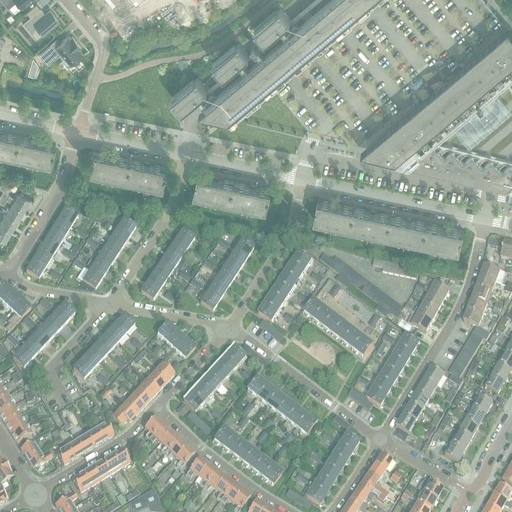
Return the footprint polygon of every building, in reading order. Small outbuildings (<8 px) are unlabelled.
[(0,0),(8,9),(16,2),(21,8),(30,0),(0,0)] [(229,119),(323,40),(371,0),(332,0),(199,112),(227,118),(229,119)] [(265,41),(291,20),(281,8),(255,29),(265,41)] [(40,9),(22,24),(31,34),(38,29),(43,35),(59,21),(50,10),(45,15),(40,9)] [(511,31),(508,28),(361,151),(506,187),(511,182),(511,31)] [(56,38),(38,53),(47,64),(60,53),(70,65),(83,54),(79,49),(81,47),(72,36),(70,38),(68,36),(60,43),(56,38)] [(249,54),(241,44),(239,42),(213,64),(223,76),(249,54)] [(208,89),(199,79),(198,77),(172,99),(182,111),(208,89)] [(0,152),(13,156),(17,137),(1,134),(2,132),(0,131),(0,152)] [(32,140),(17,137),(13,156),(50,163),(54,145),(38,141),(38,139),(33,138),(32,140)] [(88,172),(97,174),(124,179),(128,161),(113,158),(113,155),(108,154),(108,156),(92,153),(88,172)] [(124,179),(133,181),(161,187),(165,169),(149,165),(150,163),(144,162),(144,164),(128,161),(124,179)] [(194,194),(203,196),(230,202),(234,183),(219,180),(219,178),(214,177),(213,179),(198,175),(194,194)] [(0,188),(3,191),(0,196),(6,200),(12,203),(24,210),(30,200),(18,192),(15,198),(9,195),(10,194),(7,193),(11,188),(2,183),(0,185),(0,188)] [(250,187),(234,183),(230,202),(267,210),(271,191),(255,188),(255,186),(250,185),(250,187)] [(334,205),(318,201),(314,220),(351,228),(355,209),(339,206),(340,204),(334,203),(334,205)] [(12,203),(6,213),(17,220),(24,210),(12,203)] [(351,228),(360,230),(387,235),(391,217),(375,213),(376,211),(371,210),(370,212),(355,209),(351,228)] [(65,210),(58,221),(70,228),(77,217),(65,210)] [(6,213),(0,222),(0,223),(11,231),(17,220),(6,213)] [(406,220),(401,219),(391,217),(387,235),(423,243),(427,224),(412,221),(412,219),(407,218),(406,220)] [(107,228),(110,224),(101,218),(98,223),(107,228)] [(58,221),(52,231),(64,238),(70,228),(58,221)] [(123,221),(116,231),(128,239),(135,229),(123,221)] [(11,231),(0,223),(0,238),(5,241),(11,231)] [(423,243),(432,245),(460,251),(464,232),(448,229),(449,226),(443,225),(443,227),(427,224),(423,243)] [(85,240),(87,235),(78,230),(76,234),(85,240)] [(52,231),(46,241),(58,249),(64,238),(52,231)] [(116,231),(109,242),(121,249),(128,239),(116,231)] [(182,232),(175,242),(187,250),(194,240),(182,232)] [(94,249),(97,245),(88,239),(85,243),(94,249)] [(225,250),(228,246),(219,240),(216,244),(225,250)] [(46,241),(39,252),(51,259),(58,249),(46,241)] [(109,242),(103,252),(114,260),(121,249),(109,242)] [(175,242),(168,252),(180,260),(187,250),(175,242)] [(241,242),(233,252),(246,260),(253,250),(241,242)] [(509,260),(508,267),(507,267),(506,274),(510,274),(511,268),(511,264),(511,244),(504,243),(501,259),(509,260)] [(72,261),(74,256),(65,251),(63,255),(72,261)] [(296,257),(293,262),(292,263),(305,271),(312,260),(298,251),(294,256),(296,257)] [(39,252),(33,262),(45,269),(51,259),(39,252)] [(103,252),(96,262),(108,270),(114,260),(103,252)] [(168,252),(161,262),(173,270),(180,260),(168,252)] [(201,263),(204,259),(195,252),(192,257),(201,263)] [(233,252),(227,262),(239,271),(246,260),(233,252)] [(333,263),(324,256),(321,261),(330,268),(333,263)] [(337,258),(333,263),(330,268),(334,272),(342,262),(337,258)] [(81,270),(84,266),(75,260),(72,264),(81,270)] [(211,270),(214,266),(205,260),(203,264),(211,270)] [(289,267),(286,272),(286,273),(298,281),(305,271),(292,263),(293,262),(291,261),(288,266),(289,267)] [(374,261),(374,264),(373,267),(383,269),(385,263),(374,261)] [(45,269),(33,262),(26,273),(38,280),(45,269)] [(96,262),(89,272),(101,280),(108,270),(96,262)] [(161,262),(155,272),(166,280),(173,270),(161,262)] [(227,262),(220,273),(232,281),(239,271),(227,262)] [(342,262),(334,272),(339,275),(347,266),(342,262)] [(347,266),(339,275),(340,276),(344,279),(351,269),(347,266)] [(485,266),(480,277),(495,283),(501,285),(503,281),(497,278),(499,271),(485,266)] [(351,269),(344,279),(347,281),(349,283),(356,273),(351,269)] [(59,281),(62,277),(52,271),(50,276),(59,281)] [(283,277),(279,283),(292,291),(298,281),(286,273),(286,272),(284,271),(281,276),(283,277)] [(101,280),(89,272),(82,283),(94,290),(101,280)] [(155,272),(148,282),(160,291),(166,280),(155,272)] [(188,283),(190,279),(182,273),(179,277),(188,283)] [(220,273),(213,283),(226,291),(232,281),(220,273)] [(356,273),(349,283),(351,284),(354,286),(361,277),(356,273)] [(361,277),(354,286),(359,290),(366,280),(361,277)] [(480,277),(476,289),(491,294),(495,283),(480,277)] [(198,290),(201,286),(192,280),(189,284),(198,290)] [(366,280),(359,290),(363,294),(371,284),(366,280)] [(160,291),(148,282),(141,293),(152,301),(160,291)] [(276,288),(272,293),(285,302),(292,291),(279,283),(277,282),(274,286),(276,288)] [(213,283),(207,293),(219,301),(226,291),(213,283)] [(0,286),(0,301),(2,303),(12,293),(3,284),(0,286)] [(371,284),(363,294),(368,297),(376,288),(371,284)] [(429,289),(427,292),(444,302),(450,292),(436,284),(432,291),(429,289)] [(188,287),(185,293),(190,296),(194,290),(188,287)] [(376,288),(368,297),(373,301),(380,292),(376,288)] [(476,289),(472,300),(487,305),(491,294),(476,289)] [(269,298),(266,303),(278,312),(285,302),(272,293),(271,292),(268,297),(269,298)] [(380,292),(373,301),(378,305),(385,295),(380,292)] [(430,295),(424,305),(438,313),(444,302),(427,292),(426,293),(430,295)] [(12,293),(2,303),(11,312),(21,301),(12,293)] [(174,303),(177,299),(168,293),(165,297),(174,303)] [(219,301),(207,293),(200,304),(212,312),(219,301)] [(385,295),(378,305),(379,306),(383,309),(390,299),(385,295)] [(390,299),(383,309),(386,311),(388,312),(395,303),(390,299)] [(48,311),(51,307),(43,300),(40,303),(48,311)] [(472,300),(468,311),(483,316),(487,305),(472,300)] [(20,320),(30,310),(21,301),(11,312),(15,315),(7,324),(9,326),(5,330),(8,333),(9,332),(13,327),(20,320)] [(309,316),(314,320),(324,308),(313,301),(304,313),(304,312),(303,314),(307,317),(309,316)] [(266,303),(264,302),(261,307),(262,308),(259,314),(271,322),(278,312),(266,303)] [(388,312),(390,314),(392,316),(400,306),(395,303),(388,312)] [(64,305),(55,315),(65,324),(74,315),(64,305)] [(417,310),(415,314),(418,315),(432,324),(438,313),(424,305),(420,312),(417,310)] [(400,306),(392,316),(397,320),(405,310),(400,306)] [(314,320),(313,321),(317,325),(318,323),(323,327),(324,328),(333,316),(324,308),(314,320)] [(483,316),(468,311),(464,323),(477,327),(473,334),(483,340),(486,342),(490,335),(479,328),(483,316)] [(418,315),(415,314),(414,314),(418,316),(412,326),(426,334),(432,324),(418,315)] [(55,315),(47,324),(57,333),(65,324),(55,315)] [(124,316),(115,325),(125,335),(134,326),(124,316)] [(324,328),(323,327),(322,329),(327,332),(328,331),(334,335),(343,323),(333,316),(324,328)] [(31,329),(34,325),(27,318),(23,322),(31,329)] [(505,328),(509,322),(504,319),(500,325),(505,328)] [(334,335),(333,337),(337,340),(338,339),(343,343),(344,343),(353,331),(343,323),(334,335)] [(47,324),(38,333),(49,342),(57,333),(47,324)] [(157,334),(167,343),(176,333),(167,324),(157,334)] [(115,325),(107,334),(117,344),(125,335),(115,325)] [(344,343),(343,343),(342,344),(347,348),(348,346),(353,350),(354,350),(363,338),(353,331),(344,343)] [(38,333),(30,342),(40,351),(49,342),(38,333)] [(176,333),(167,343),(176,351),(185,341),(176,333)] [(107,334),(98,343),(109,353),(117,344),(107,334)] [(473,334),(470,339),(480,345),(483,340),(473,334)] [(14,347),(18,344),(10,336),(6,340),(14,347)] [(406,336),(400,347),(413,355),(412,356),(414,357),(417,352),(415,351),(419,344),(406,336)] [(493,336),(489,343),(494,345),(498,339),(493,336)] [(354,350),(353,350),(352,352),(357,355),(358,354),(364,358),(373,346),(363,338),(354,350)] [(470,339),(467,343),(477,350),(480,345),(470,339)] [(185,341),(176,351),(185,360),(195,349),(185,341)] [(30,342),(22,350),(32,360),(40,351),(30,342)] [(98,343),(90,352),(100,362),(109,353),(98,343)] [(467,343),(464,349),(474,355),(477,350),(467,343)] [(494,345),(489,343),(486,349),(490,351),(494,345)] [(230,352),(226,356),(225,357),(236,367),(245,358),(234,348),(233,346),(229,351),(230,352)] [(156,355),(161,350),(158,347),(153,352),(156,355)] [(400,347),(393,358),(406,365),(406,366),(408,367),(411,362),(409,361),(412,356),(413,355),(400,347)] [(464,349),(461,353),(471,360),(474,355),(464,349)] [(32,360),(22,350),(13,360),(23,370),(32,360)] [(4,352),(0,355),(0,358),(2,362),(8,358),(4,352)] [(90,352),(82,361),(92,371),(100,362),(90,352)] [(461,353),(458,358),(468,364),(471,360),(461,353)] [(511,355),(506,353),(499,364),(511,372),(511,371),(511,355)] [(132,358),(128,355),(123,360),(127,363),(132,358)] [(165,363),(170,358),(167,355),(162,360),(165,363)] [(222,361),(217,365),(217,366),(228,376),(236,367),(225,357),(226,356),(224,355),(220,359),(222,361)] [(393,358),(387,368),(400,376),(399,376),(401,378),(404,373),(403,371),(406,366),(406,365),(393,358)] [(458,358),(455,363),(465,369),(468,364),(458,358)] [(476,358),(472,365),(476,368),(481,361),(476,358)] [(92,371),(82,361),(73,370),(83,380),(92,371)] [(174,372),(179,366),(176,363),(171,369),(174,372)] [(455,363),(452,368),(462,374),(465,369),(455,363)] [(213,370),(209,374),(209,375),(220,385),(228,376),(217,366),(217,365),(216,364),(212,368),(213,370)] [(499,364),(492,376),(505,384),(511,372),(499,364)] [(162,365),(155,373),(166,384),(174,376),(162,365)] [(387,368),(380,378),(393,386),(393,387),(395,388),(398,383),(396,382),(399,376),(400,376),(387,368)] [(433,368),(425,381),(437,388),(444,376),(433,368)] [(452,375),(459,379),(462,374),(452,368),(449,373),(452,375)] [(155,373),(147,381),(159,392),(166,384),(155,373)] [(205,379),(201,383),(200,384),(211,394),(220,385),(209,375),(209,374),(208,373),(204,377),(205,379)] [(459,379),(452,375),(448,380),(459,387),(463,382),(459,379)] [(505,384),(492,376),(485,388),(498,396),(505,384)] [(247,390),(257,398),(267,386),(267,387),(268,385),(264,381),(262,383),(257,378),(247,390)] [(380,378),(374,389),(387,397),(388,398),(391,393),(390,392),(393,387),(393,386),(380,378)] [(147,381),(140,390),(151,400),(159,392),(147,381)] [(425,381),(418,393),(430,399),(437,388),(425,381)] [(197,388),(192,392),(192,393),(203,403),(211,394),(200,384),(201,383),(199,382),(195,386),(197,388)] [(267,386),(257,398),(267,406),(276,394),(277,394),(278,392),(273,389),(272,390),(267,387),(267,386)] [(2,388),(0,389),(0,402),(8,397),(2,388)] [(127,392),(122,388),(118,392),(123,397),(127,392)] [(387,397),(374,389),(367,400),(380,407),(380,408),(382,409),(385,404),(383,403),(387,397)] [(103,401),(110,393),(107,390),(100,398),(103,401)] [(140,390),(132,398),(144,408),(151,400),(140,390)] [(480,397),(473,409),(486,416),(493,404),(488,401),(490,397),(477,390),(475,394),(480,397)] [(192,393),(192,392),(191,391),(187,395),(188,397),(183,402),(194,412),(203,403),(192,393)] [(418,393),(411,404),(423,411),(430,399),(418,393)] [(276,394),(267,406),(277,413),(286,401),(287,401),(288,400),(283,396),(282,398),(277,394),(276,394)] [(454,397),(449,395),(446,401),(450,404),(454,397)] [(8,397),(0,402),(0,415),(14,406),(8,397)] [(132,398),(125,406),(136,416),(144,408),(132,398)] [(461,401),(456,399),(453,405),(457,408),(461,401)] [(286,401),(277,413),(286,420),(296,408),(296,409),(298,407),(293,404),(292,405),(287,401),(286,401)] [(411,404),(404,416),(415,423),(423,411),(411,404)] [(14,406),(0,415),(0,418),(4,425),(20,416),(14,406)] [(125,406),(117,414),(129,424),(136,416),(125,406)] [(182,416),(187,410),(183,406),(177,412),(182,416)] [(296,408),(286,420),(296,428),(305,416),(306,416),(307,415),(303,411),(301,413),(296,409),(296,408)] [(473,409),(466,421),(479,428),(486,416),(473,409)] [(439,412),(435,418),(440,421),(443,415),(439,412)] [(129,424),(117,414),(112,420),(120,428),(126,422),(128,424),(129,424)] [(20,416),(4,425),(10,435),(26,425),(20,416)] [(305,416),(296,428),(306,436),(316,424),(317,422),(312,419),(311,420),(306,416),(305,416)] [(415,423),(404,416),(396,428),(408,435),(415,423)] [(446,416),(443,423),(447,425),(451,428),(455,422),(450,419),(446,416)] [(145,438),(148,441),(163,426),(154,418),(144,429),(149,433),(145,438)] [(440,421),(435,418),(432,425),(436,427),(440,421)] [(466,421),(459,433),(472,440),(479,428),(466,421)] [(105,423),(95,429),(103,442),(114,436),(105,423)] [(26,425),(10,435),(16,445),(32,435),(26,425)] [(163,426),(148,441),(152,444),(156,440),(160,444),(170,433),(163,426)] [(218,444),(223,448),(224,448),(233,436),(223,428),(214,441),(213,440),(212,442),(217,445),(218,444)] [(95,429),(85,435),(93,448),(103,442),(95,429)] [(433,433),(429,430),(425,436),(429,439),(433,433)] [(170,433),(160,444),(164,448),(160,453),(164,456),(178,440),(170,433)] [(459,433),(452,444),(465,452),(472,440),(459,433)] [(440,437),(436,434),(432,441),(436,443),(440,437)] [(85,435),(75,441),(83,454),(93,448),(85,435)] [(346,435),(339,445),(352,454),(353,455),(357,450),(355,449),(359,443),(346,435)] [(224,448),(223,448),(222,449),(227,453),(228,451),(233,455),(233,456),(243,443),(233,436),(224,448)] [(178,440),(164,456),(167,459),(171,455),(175,459),(186,448),(178,440)] [(75,441),(65,447),(74,460),(83,454),(75,441)] [(137,446),(141,449),(145,444),(142,441),(137,446)] [(20,450),(26,460),(39,452),(33,442),(20,450)] [(233,456),(233,455),(232,457),(236,460),(238,459),(243,463),(252,451),(243,443),(233,456)] [(145,444),(141,449),(144,452),(149,447),(145,444)] [(465,452),(452,444),(445,456),(458,464),(465,452)] [(339,445),(332,456),(346,464),(345,464),(347,465),(350,461),(348,460),(352,454),(339,445)] [(74,460),(65,447),(55,453),(63,467),(74,460)] [(186,448),(175,459),(180,463),(176,467),(180,470),(194,455),(186,448)] [(122,450),(111,456),(120,470),(130,463),(122,450)] [(243,463),(242,464),(246,468),(247,466),(252,470),(253,470),(262,458),(252,451),(243,463)] [(39,452),(26,460),(33,471),(52,459),(49,454),(43,458),(39,452)] [(381,454),(374,464),(385,471),(391,461),(381,454)] [(111,456),(102,462),(110,476),(120,470),(111,456)] [(332,456),(326,466),(339,474),(339,475),(340,476),(344,471),(342,470),(345,464),(346,464),(332,456)] [(253,470),(252,470),(251,472),(256,475),(257,474),(262,478),(272,466),(262,458),(253,470)] [(193,474),(198,478),(207,466),(198,459),(186,476),(190,479),(193,474)] [(102,462),(92,468),(100,482),(110,476),(102,462)] [(374,464),(368,473),(378,480),(385,471),(374,464)] [(207,466),(198,478),(203,481),(199,486),(203,489),(216,472),(207,466)] [(272,466),(262,478),(261,479),(266,483),(267,481),(273,485),(282,473),(272,466)] [(326,466),(320,476),(333,485),(332,485),(334,486),(337,481),(335,480),(339,475),(339,474),(326,466)] [(7,467),(0,470),(0,486),(0,485),(13,478),(10,473),(11,473),(7,467)] [(92,468),(82,474),(90,488),(100,482),(92,468)] [(511,473),(508,471),(502,481),(511,486),(511,473)] [(216,472),(203,489),(207,492),(210,488),(215,491),(224,479),(216,472)] [(395,472),(392,476),(398,480),(401,476),(395,472)] [(368,473),(362,482),(372,489),(379,494),(386,498),(388,495),(375,486),(378,480),(368,473)] [(90,488),(82,474),(72,480),(80,494),(90,488)] [(320,476),(313,487),(326,495),(326,496),(327,497),(330,492),(329,491),(332,485),(333,485),(320,476)] [(423,493),(436,501),(443,490),(430,482),(432,480),(426,476),(418,490),(423,493)] [(224,479),(215,491),(220,495),(216,499),(220,502),(233,485),(224,479)] [(362,482),(355,492),(366,499),(372,489),(362,482)] [(511,490),(500,484),(495,494),(509,503),(511,499),(509,498),(511,492),(511,490)] [(233,485),(220,502),(224,505),(227,500),(232,504),(241,492),(233,485)] [(326,495),(313,487),(306,497),(319,506),(321,507),(324,502),(322,501),(326,496),(326,495)] [(163,511),(153,490),(127,506),(130,511),(163,511)] [(88,495),(92,500),(96,498),(93,492),(88,495)] [(241,492),(232,504),(236,507),(233,511),(239,511),(250,498),(241,492)] [(355,492),(349,501),(359,508),(366,499),(355,492)] [(423,493),(416,504),(430,511),(436,501),(423,493)] [(55,506),(58,511),(67,511),(74,508),(71,502),(77,498),(74,494),(55,506)] [(495,494),(489,504),(501,511),(504,506),(511,510),(511,504),(509,503),(495,494)] [(96,498),(92,500),(95,506),(100,503),(96,498)] [(349,501),(343,510),(345,511),(356,511),(357,511),(358,511),(365,511),(359,508),(349,501)] [(262,511),(265,508),(255,502),(248,511),(262,511)]
